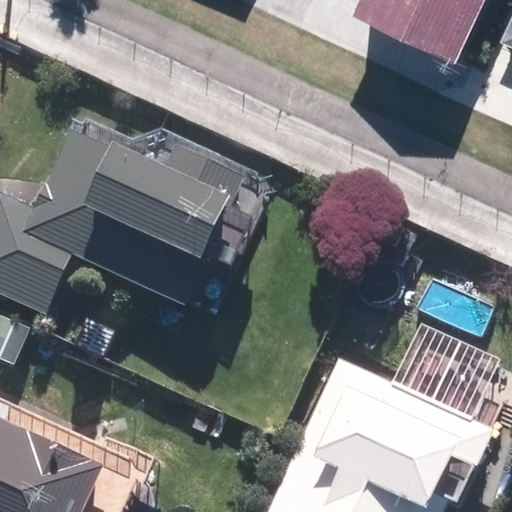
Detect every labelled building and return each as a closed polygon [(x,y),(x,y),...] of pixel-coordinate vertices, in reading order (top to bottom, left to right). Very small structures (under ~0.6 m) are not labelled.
[(492,0),(384,0),(476,39),(492,0)] [(511,12),(501,35),(511,40),(511,12)] [(258,205),(87,137),(48,235),(6,218),(0,231),(0,279),(54,301),(75,250),(218,306),(258,205)] [(499,511),(511,483),(511,422),(362,357),(294,511),(499,511)] [(0,395),(0,511),(129,511),(151,461),(0,395)]
